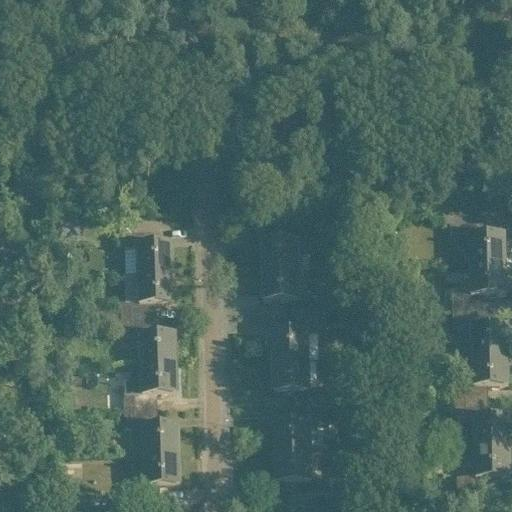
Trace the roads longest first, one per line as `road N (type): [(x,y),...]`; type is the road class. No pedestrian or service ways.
road 1 (residential): [(214,511),(203,148)]
road 2 (residential): [(511,167),(203,148)]
road 3 (residential): [(203,148),(0,138)]
